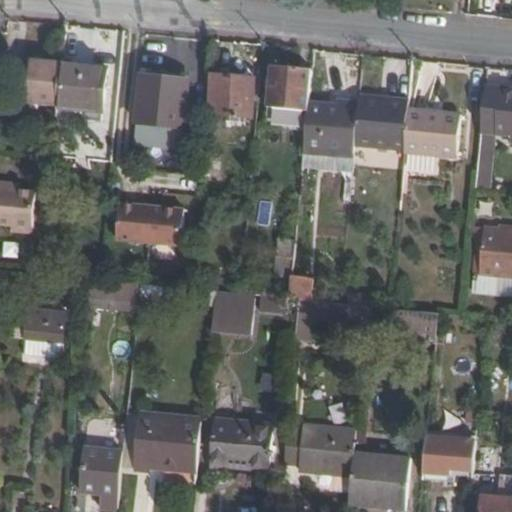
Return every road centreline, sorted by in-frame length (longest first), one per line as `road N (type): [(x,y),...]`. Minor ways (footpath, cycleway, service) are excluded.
road 1 (residential): [(79,0),(511,43)]
road 2 (unknown): [(137,5),(126,122),(148,166)]
